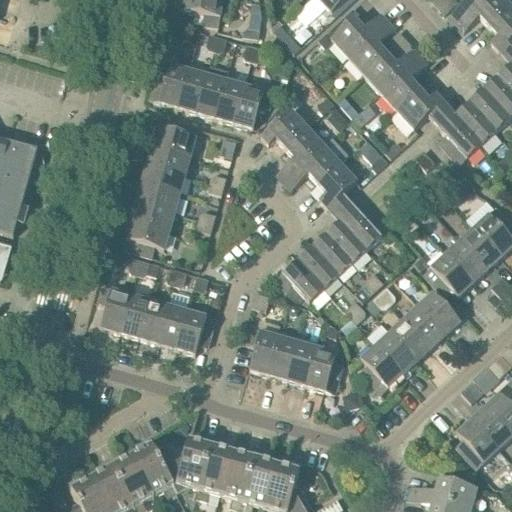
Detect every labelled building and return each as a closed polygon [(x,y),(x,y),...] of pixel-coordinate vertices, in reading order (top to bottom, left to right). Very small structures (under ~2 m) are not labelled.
[(207,0),(181,0),(179,16),(203,20),(202,29),(218,31),(222,2),(207,0)] [(314,0),(316,1),(330,17),(349,0),(314,0)] [(486,0),(459,0),(465,6),(447,22),(454,30),(486,0)] [(510,11),(500,0),(486,0),(454,30),(461,37),(479,21),(488,31),(510,11)] [(511,12),(510,11),(488,31),(497,41),(490,48),(498,57),(511,43),(511,12)] [(347,63),(387,26),(380,18),(363,35),(354,25),(359,20),(352,13),(317,46),(326,55),(334,48),(347,63)] [(347,63),(364,80),(386,60),(377,50),(394,34),(387,26),(347,63)] [(283,47),(290,41),(280,30),(273,36),(283,47)] [(257,44),(259,35),(247,33),(243,35),(242,42),(257,44)] [(213,56),(217,41),(208,39),(205,50),(207,54),(213,56)] [(217,41),(213,56),(219,57),(222,55),(226,44),(217,41)] [(290,41),(283,47),(293,58),(300,52),(290,41)] [(511,43),(498,57),(502,61),(510,69),(510,68),(511,70),(511,43)] [(251,65),(254,51),(246,49),(243,60),(244,64),(251,65)] [(254,51),(251,65),(256,67),(260,65),(263,53),(254,51)] [(364,80),(380,98),(420,61),(413,54),(395,70),(386,60),(364,80)] [(380,98),(396,116),(418,95),(409,85),(427,69),(420,61),(380,98)] [(510,69),(496,81),(511,98),(511,70),(510,68),(510,69)] [(177,113),(188,75),(169,69),(166,78),(157,76),(149,105),(177,113)] [(207,80),(196,118),(214,123),(225,85),(228,76),(209,70),(207,80)] [(207,80),(188,75),(177,113),(196,118),(207,80)] [(511,98),(496,81),(482,94),(509,124),(511,120),(511,98)] [(214,123),(233,128),(244,90),(225,85),(214,123)] [(244,90),(233,128),(252,134),(259,111),(268,113),(272,98),(244,90)] [(482,94),(468,107),(495,137),(509,124),(482,94)] [(418,95),(396,116),(397,117),(391,123),(407,140),(413,134),(427,121),(442,107),(435,99),(428,105),(418,95)] [(333,108),(327,101),(318,110),(318,114),(322,118),(333,108)] [(346,104),(340,110),(352,123),(357,118),(346,104)] [(459,170),(481,150),(454,120),(449,114),(442,107),(427,121),(434,128),(438,133),(439,134),(445,141),(438,148),(459,170)] [(468,107),(454,120),(481,150),(495,137),(468,107)] [(284,153),(306,133),(290,114),(260,141),(268,150),(275,143),(284,153)] [(189,162),(198,134),(168,125),(166,134),(157,132),(151,151),(189,162)] [(323,150),(306,133),(284,153),(293,163),(276,180),(283,187),(323,150)] [(0,237),(13,242),(17,228),(22,229),(26,213),(21,212),(28,186),(35,188),(45,151),(15,142),(13,149),(0,145),(0,237)] [(226,144),(223,153),(230,156),(234,147),(226,144)] [(390,164),(402,153),(397,148),(393,148),(383,157),(390,164)] [(339,168),(323,150),(283,187),(290,195),(307,179),(317,189),(339,168)] [(184,180),(189,162),(151,151),(146,169),(184,180)] [(414,163),(425,175),(426,175),(434,167),(423,155),(414,163)] [(375,177),(385,168),(387,166),(380,160),(371,168),(371,172),(375,177)] [(319,205),(326,214),(342,199),(356,187),(339,168),(317,189),(326,199),(319,205)] [(146,169),(141,188),(179,199),(184,180),(146,169)] [(209,188),(223,192),(225,183),(214,180),(210,183),(209,188)] [(141,188),(136,206),(174,217),(179,199),(141,188)] [(223,192),(209,188),(207,193),(209,197),(221,200),(223,192)] [(366,255),(388,235),(367,213),(360,219),(348,206),(342,199),(326,214),(333,220),(338,226),(339,226),(366,255)] [(136,206),(130,225),(169,236),(174,217),(136,206)] [(511,238),(511,231),(495,213),(473,233),(500,262),(511,251),(511,245),(508,242),(511,238)] [(198,224),(212,228),(215,219),(204,216),(200,218),(198,224)] [(212,228),(198,224),(197,230),(199,233),(210,237),(212,228)] [(169,236),(130,225),(122,253),(151,262),(154,253),(163,255),(169,236)] [(352,268),(366,255),(339,226),(338,226),(325,239),(352,268)] [(486,275),(500,262),(473,233),(459,246),(486,275)] [(338,281),(352,268),(325,239),(311,252),(338,281)] [(472,288),(486,275),(459,246),(445,259),(472,288)] [(0,272),(6,264),(9,255),(0,252),(0,272)] [(323,294),(338,281),(311,252),(296,265),(323,294)] [(445,259),(423,279),(443,301),(450,295),(457,302),(472,288),(445,259)] [(136,279),(140,265),(132,262),(129,274),(131,278),(136,279)] [(140,265),(136,279),(142,281),(146,278),(149,267),(140,265)] [(309,308),(323,294),(296,265),(275,285),(285,296),(292,290),(309,308)] [(173,289),(177,275),(169,273),(166,284),(168,288),(173,289)] [(177,275),(173,289),(179,291),(183,289),(187,278),(177,275)] [(366,283),(376,294),(382,289),(374,280),(370,280),(366,283)] [(496,286),(506,298),(511,292),(511,291),(502,281),(496,286)] [(376,294),(366,283),(360,288),(360,292),(369,301),(376,294)] [(506,298),(496,286),(490,292),(501,303),(506,298)] [(120,338),(130,300),(102,292),(98,307),(107,310),(100,333),(120,338)] [(379,298),(389,309),(394,305),(394,301),(385,292),(379,298)] [(252,305),(267,309),(269,301),(255,297),(252,305)] [(389,309),(379,298),(372,305),(381,314),(384,314),(389,309)] [(432,298),(417,311),(444,341),(466,321),(455,309),(448,315),(432,298)] [(149,305),(130,300),(120,338),(138,343),(149,305)] [(138,343),(157,349),(167,310),(149,305),(138,343)] [(267,309),(252,305),(250,312),(265,316),(267,309)] [(349,322),(359,313),(355,308),(351,308),(343,316),(349,322)] [(157,349),(175,354),(186,315),(167,310),(157,349)] [(430,354),(444,341),(417,311),(403,324),(430,354)] [(359,313),(349,322),(355,329),(363,322),(363,317),(359,313)] [(186,315),(175,354),(194,359),(197,350),(206,353),(214,324),(186,315)] [(416,367),(430,354),(403,324),(389,337),(416,367)] [(279,342),(251,334),(246,349),(255,352),(249,375),(268,380),(279,342)] [(402,380),(416,367),(389,337),(375,350),(402,380)] [(268,380),(287,385),(298,347),(279,342),(268,380)] [(287,385),(305,391),(316,352),(298,347),(287,385)] [(402,380),(375,350),(360,364),(367,371),(360,377),(380,400),(402,380)] [(316,352),(305,391),(333,399),(342,369),(333,367),(335,358),(316,352)] [(494,365),(504,376),(510,370),(500,359),(494,365)] [(504,376),(494,365),(489,370),(499,381),(504,376)] [(466,391),(476,402),(482,397),(472,386),(466,391)] [(511,386),(499,399),(511,413),(511,386)] [(476,402),(466,391),(460,396),(470,407),(476,402)] [(511,441),(511,440),(511,413),(499,399),(484,412),(511,441)] [(484,412),(470,425),(497,454),(511,441),(484,412)] [(455,452),(476,474),(497,454),(470,425),(455,438),(462,445),(455,452)] [(195,503),(212,444),(199,441),(197,447),(187,445),(182,465),(171,462),(161,468),(177,497),(188,491),(197,494),(195,503)] [(161,468),(147,443),(135,450),(139,457),(130,461),(152,500),(162,495),(167,503),(177,497),(161,468)] [(220,500),(232,457),(223,455),(225,448),(212,444),(195,503),(206,506),(209,497),(220,500)] [(232,457),(220,500),(231,503),(228,511),(240,511),(256,456),(243,453),(241,460),(232,457)] [(261,511),(263,511),(276,469),(267,467),(268,460),(256,456),(240,511),(252,511),(253,510),(261,511)] [(152,500),(130,461),(122,466),(119,460),(107,466),(132,511),(145,511),(142,506),(152,500)] [(276,469),(263,511),(310,511),(303,499),(293,497),(300,469),(287,465),(285,472),(276,469)] [(132,511),(107,466),(95,472),(99,479),(91,483),(106,511),(132,511)] [(67,489),(77,507),(79,511),(106,511),(91,483),(82,488),(79,482),(67,489)] [(438,483),(434,496),(409,489),(407,496),(461,511),(470,511),(476,494),(438,483)] [(430,511),(429,511),(461,511),(407,496),(405,504),(430,511)]
